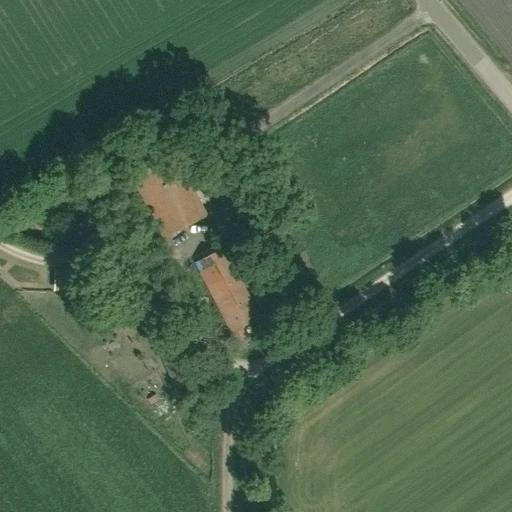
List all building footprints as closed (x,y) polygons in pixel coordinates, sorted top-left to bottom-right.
[(163,239),(206,216),(174,156),(131,178),(163,239)] [(242,239),(260,275),(293,259),(274,223),(242,239)] [(232,334),(260,320),(223,249),(195,263),(232,334)] [(152,341),(179,328),(147,263),(120,275),(129,295),(130,295),(152,341)] [(90,293),(91,270),(54,269),(53,292),(90,293)] [(174,387),(206,372),(187,330),(155,345),(174,387)]
